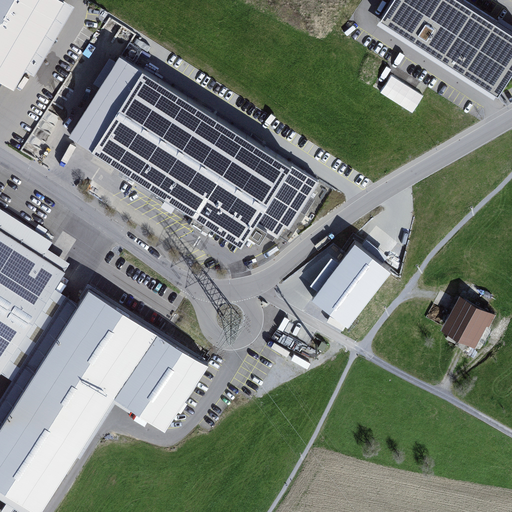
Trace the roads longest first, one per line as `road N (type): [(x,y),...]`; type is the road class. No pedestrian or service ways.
road 1 (unknown): [(102,227),(0,380)]
road 2 (track): [(360,349),(511,433)]
road 3 (unknown): [(0,139),(89,20)]
